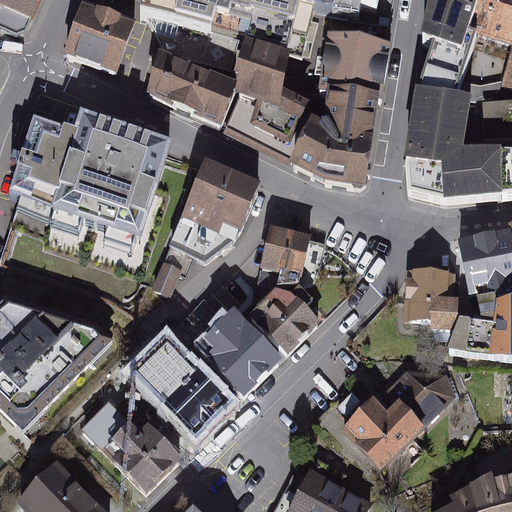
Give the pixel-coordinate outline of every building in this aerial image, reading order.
[(0,0),(0,12),(43,31),(56,0),(0,0)] [(135,0),(134,6),(227,24),(230,3),(240,5),(240,0),(135,0)] [(324,22),(329,4),(329,0),(240,0),(240,5),(230,3),(227,24),(273,32),(269,52),(304,58),(308,62),(313,59),(315,54),(324,22)] [(329,0),(329,4),(324,22),(377,27),(381,19),(383,0),(329,0)] [(489,0),(430,0),(423,37),(479,47),(489,0)] [(511,0),(489,0),(479,47),(506,53),(511,54),(511,0)] [(183,17),(174,46),(202,54),(211,25),(183,17)] [(141,37),(94,19),(76,66),(122,84),(141,37)] [(393,106),(400,56),(333,46),(325,96),(393,106)] [(311,68),(263,55),(249,108),(296,121),(311,68)] [(249,96),(172,68),(157,110),(234,138),(245,107),(249,96)] [(0,98),(11,75),(0,69),(0,98)] [(392,108),(343,102),(337,125),(327,123),(319,136),(294,175),(331,195),(380,202),(392,108)] [(245,107),(234,138),(294,175),(319,136),(296,121),(249,108),(245,107)] [(511,153),(511,111),(480,113),(482,155),(511,153)] [(94,149),(47,132),(21,204),(67,221),(76,196),(94,149)] [(178,234),(195,187),(94,149),(76,196),(178,234)] [(248,252),(271,198),(211,172),(187,226),(248,252)] [(511,301),(511,239),(470,251),(482,304),(511,301)] [(322,248),(280,241),(273,283),(290,285),(289,296),(314,300),(322,248)] [(153,289),(169,296),(181,269),(165,262),(153,289)] [(469,312),(462,311),(462,283),(418,283),(417,336),(442,336),(442,342),(468,343),(469,312)] [(125,348),(16,306),(0,324),(0,409),(30,439),(125,348)] [(328,332),(309,312),(298,323),(291,316),(268,339),(295,365),(328,332)] [(511,368),(511,316),(508,338),(474,333),(462,364),(502,368),(511,368)] [(228,363),(219,373),(258,411),(295,374),(244,324),(216,352),(228,363)] [(215,382),(203,393),(195,383),(171,404),(179,413),(173,419),(205,455),(247,419),(215,382)] [(394,401),(407,412),(433,437),(462,407),(452,384),(414,382),(394,401)] [(390,482),(433,437),(407,412),(397,423),(382,409),(354,439),(369,453),(364,457),(390,482)] [(160,437),(148,448),(116,415),(91,439),(156,509),(194,473),(160,437)] [(105,511),(65,473),(27,511),(105,511)] [(373,511),(317,483),(301,511),(373,511)] [(511,511),(511,492),(509,494),(505,487),(476,501),(481,511),(511,511)]
